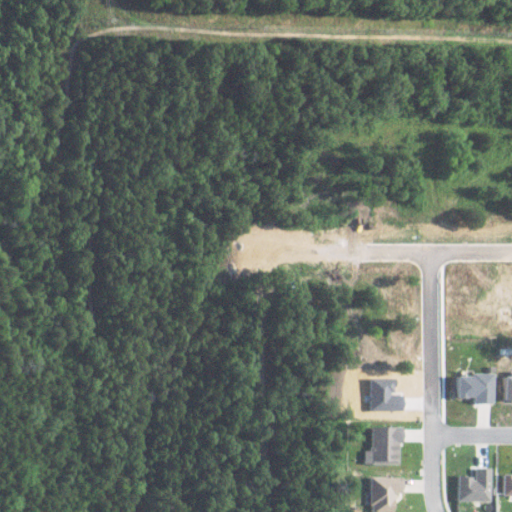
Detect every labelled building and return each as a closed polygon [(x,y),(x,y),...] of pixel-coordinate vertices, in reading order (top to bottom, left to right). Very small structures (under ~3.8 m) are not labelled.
[(491,374),(455,374),(454,397),(471,397),(471,402),(491,402),(491,374)] [(511,375),(501,376),(501,398),(511,398),(511,375)] [(369,464),(398,464),(397,442),(401,442),(401,426),(368,426),(369,464)] [(456,475),(456,500),(488,501),(489,467),(473,467),(472,476),(456,475)] [(511,496),(511,473),(501,473),(500,496),(511,496)] [(392,511),(393,492),(401,493),(402,477),(369,476),(367,511),(392,511)]
